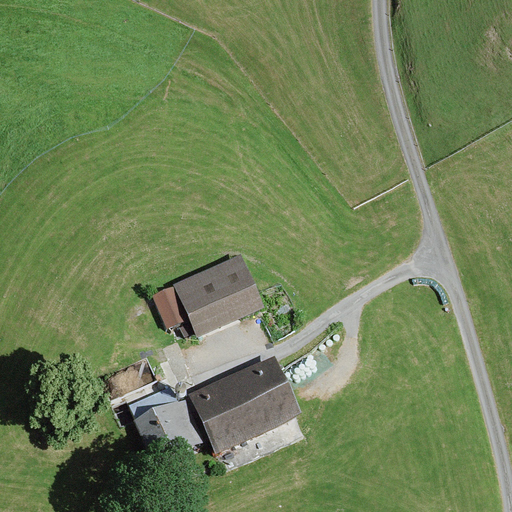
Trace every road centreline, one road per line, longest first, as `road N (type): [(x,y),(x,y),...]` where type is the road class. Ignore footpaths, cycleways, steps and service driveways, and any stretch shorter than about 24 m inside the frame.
road 1 (track): [(510,511),(478,366),(403,136),(381,0)]
road 2 (track): [(441,259),(403,274),(283,351),(195,387)]
